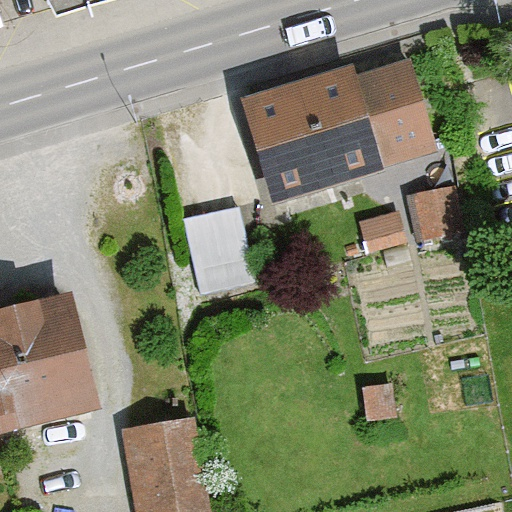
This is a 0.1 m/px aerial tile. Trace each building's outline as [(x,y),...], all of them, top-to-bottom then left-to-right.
[(416,55),(242,114),(274,224),(446,162),(416,55)] [(455,185),(407,195),(417,243),(465,233),(455,185)] [(238,207),(183,220),(200,295),(256,282),(238,207)] [(358,223),(367,253),(406,241),(397,211),(358,223)] [(67,313),(0,329),(0,438),(92,416),(67,313)] [(392,382),(362,386),(366,422),(397,418),(392,382)] [(202,511),(192,432),(130,440),(139,511),(202,511)]
